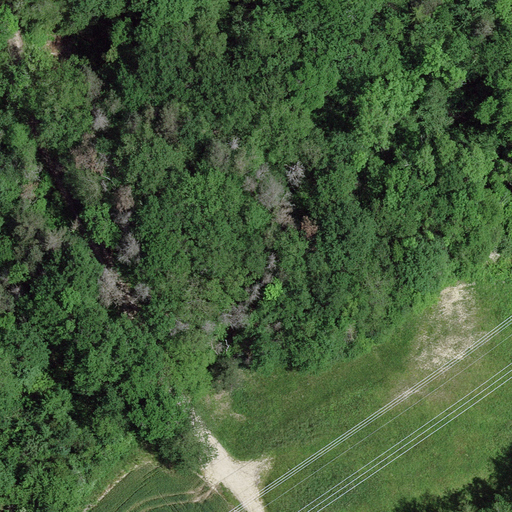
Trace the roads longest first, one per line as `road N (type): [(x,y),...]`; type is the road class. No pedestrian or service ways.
road 1 (track): [(258,511),(74,198),(31,103),(7,0)]
road 2 (track): [(416,495),(391,464),(349,443),(238,475)]
road 3 (track): [(511,452),(375,511)]
